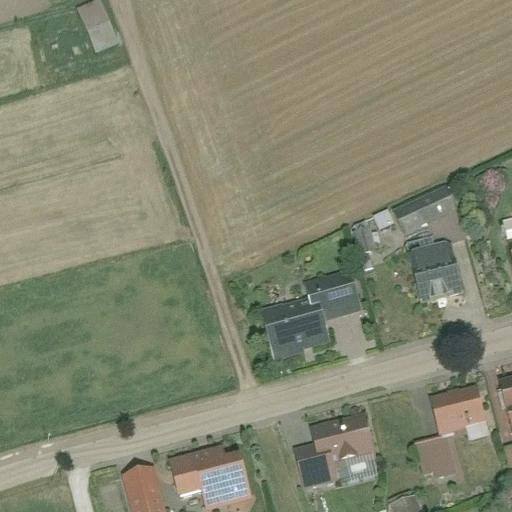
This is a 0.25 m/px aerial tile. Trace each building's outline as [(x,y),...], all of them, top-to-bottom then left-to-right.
[(82,15),(99,59),(118,52),(101,8),(82,15)] [(394,221),(408,248),(462,221),(449,194),(394,221)] [(355,238),(361,264),(377,260),(372,234),(355,238)] [(416,265),(427,306),(468,296),(458,255),(416,265)] [(307,287),(311,302),(264,315),(278,364),(335,348),(328,325),(366,315),(355,274),(307,287)] [(511,387),(500,390),(511,437),(511,387)] [(479,396),(432,408),(442,444),(488,432),(479,396)] [(315,438),(320,452),(295,459),(307,499),(347,488),(343,475),(383,463),(370,421),(315,438)] [(422,454),(431,487),(460,479),(450,446),(422,454)] [(177,467),(187,507),(208,501),(210,511),(245,511),(258,509),(247,468),(235,471),(230,453),(177,467)] [(168,511),(160,477),(128,485),(134,511),(168,511)] [(393,511),(422,511),(418,501),(393,511)]
